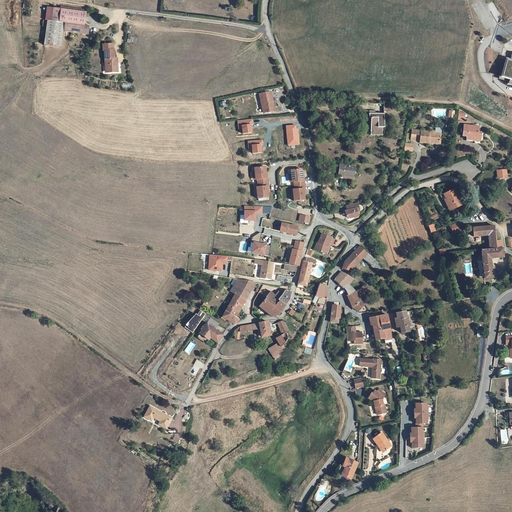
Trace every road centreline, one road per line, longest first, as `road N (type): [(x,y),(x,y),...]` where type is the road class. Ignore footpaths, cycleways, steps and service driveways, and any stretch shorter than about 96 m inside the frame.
road 1 (track): [(325,362),(193,403),(174,401),(49,317),(0,302)]
road 2 (residential): [(511,294),(499,305),(480,403),(457,441),(354,488),(321,511)]
road 3 (residential): [(318,213),(280,317),(233,326),(184,407)]
road 4 (residential): [(329,291),(319,346),(346,394),(349,427),(297,511)]
road 5 (residential): [(266,0),(268,31),(310,145),(318,213)]
road 6 (residential): [(348,234),(410,179),(455,166),(470,172)]
